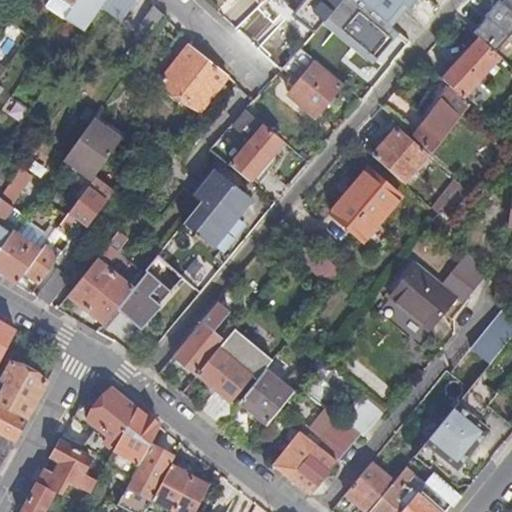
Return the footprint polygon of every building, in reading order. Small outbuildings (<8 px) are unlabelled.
[(50,0),(46,6),(66,18),(77,0),(50,0)] [(107,0),(77,0),(66,18),(85,32),(103,6),(107,0)] [(107,0),(103,6),(124,21),(138,0),(107,0)] [(357,16),(364,8),(356,2),(350,10),(357,16)] [(136,32),(149,42),(167,17),(154,6),(136,32)] [(366,9),(358,19),(378,37),(387,26),(366,9)] [(480,37),(444,78),(452,85),(464,97),(487,72),(501,56),(480,37)] [(201,110),(229,75),(191,45),(178,62),(166,53),(145,80),(157,89),(158,89),(164,81),(201,110)] [(314,66),(317,64),(318,62),(302,49),(298,53),(314,66)] [(342,85),(317,64),(314,66),(310,72),(303,67),(290,82),(296,88),(290,95),(316,117),(342,85)] [(452,85),(414,136),(432,153),(471,103),(464,97),(452,85)] [(11,97),(3,111),(17,119),(25,105),(11,97)] [(272,156),(285,141),(246,109),(235,123),(253,139),(233,165),(252,182),(254,179),(259,182),(277,160),(272,156)] [(96,177),(123,140),(95,119),(66,160),(94,181),(96,177)] [(374,155),(404,182),(427,155),(397,129),(374,155)] [(202,201),(185,223),(213,246),(252,198),(219,169),(196,197),(202,201)] [(369,169),(331,212),(363,240),(401,196),(369,169)] [(23,170),(21,170),(6,192),(15,198),(31,176),(23,170)] [(94,181),(59,228),(66,233),(77,218),(89,227),(115,193),(108,188),(109,187),(96,177),(94,181)] [(438,213),(463,183),(457,178),(433,208),(438,213)] [(173,184),(164,196),(170,200),(178,188),(173,184)] [(25,218),(26,215),(1,198),(1,199),(0,200),(0,252),(15,231),(16,230),(25,218)] [(45,246),(52,237),(25,218),(16,230),(43,250),(45,246)] [(45,246),(52,251),(66,233),(59,228),(52,237),(45,246)] [(17,285),(22,277),(26,272),(43,250),(16,230),(15,231),(0,252),(0,275),(2,276),(17,285)] [(297,255),(332,288),(344,273),(309,240),(297,255)] [(110,244),(70,295),(88,309),(116,274),(107,267),(119,251),(110,244)] [(26,272),(31,276),(41,283),(60,257),(52,251),(45,246),(43,250),(26,272)] [(468,251),(439,286),(455,299),(461,304),(487,272),(468,251)] [(192,294),(197,287),(160,255),(148,271),(162,283),(154,292),(172,307),(179,299),(183,302),(190,293),(192,294)] [(431,329),(455,299),(439,286),(416,267),(391,297),(431,329)] [(71,278),(58,268),(37,296),(51,304),(71,278)] [(28,281),(31,276),(26,272),(22,277),(28,281)] [(128,296),(137,284),(133,280),(130,284),(116,274),(88,309),(106,323),(116,312),(128,296)] [(221,348),(227,341),(214,330),(228,310),(219,303),(210,314),(175,357),(198,376),(221,348)] [(504,308),(472,347),(492,364),(511,340),(511,339),(511,315),(509,313),(504,308)] [(0,359),(16,331),(7,325),(0,321),(0,359)] [(255,375),(221,348),(198,376),(217,390),(202,408),(223,425),(239,406),(233,401),(255,375)] [(0,405),(25,419),(47,380),(11,361),(1,379),(6,382),(0,392),(0,405)] [(294,392),(266,371),(241,402),(269,424),(294,392)] [(499,394),(480,378),(471,389),(412,461),(428,473),(442,455),(459,469),(490,430),(484,424),(495,409),(490,405),(499,394)] [(83,446),(108,460),(136,409),(111,388),(87,419),(108,437),(104,441),(91,429),(83,446)] [(387,408),(365,390),(346,413),(368,431),(387,408)] [(25,419),(0,405),(0,456),(4,459),(11,445),(1,440),(4,435),(14,440),(25,419)] [(106,464),(116,469),(132,477),(149,445),(159,427),(145,415),(136,409),(108,460),(106,464)] [(311,440),(302,433),(300,432),(275,465),(312,495),(362,434),(333,412),(317,432),(314,430),(311,433),(314,436),(311,440)] [(302,433),(311,440),(314,436),(311,433),(305,429),(302,433)] [(90,493),(97,481),(82,473),(90,458),(59,442),(51,457),(60,462),(53,475),(44,470),(37,482),(56,492),(62,496),(70,482),(90,493)] [(170,465),(173,459),(149,445),(132,477),(129,482),(127,486),(152,499),(170,465)] [(152,499),(172,509),(190,476),(192,472),(178,464),(176,468),(170,465),(152,499)] [(370,511),(395,482),(372,464),(347,495),(368,511),(370,511)] [(132,477),(116,469),(114,474),(129,482),(132,477)] [(402,511),(415,497),(404,488),(414,476),(405,469),(395,482),(370,511),(402,511)] [(432,476),(426,482),(452,505),(454,507),(459,501),(463,496),(435,472),(432,476)] [(193,511),(208,486),(190,476),(172,509),(177,511),(193,511)] [(45,511),(56,492),(37,482),(20,511),(45,511)] [(438,511),(445,511),(452,505),(426,482),(417,494),(438,511)] [(438,511),(417,494),(415,497),(402,511),(438,511)]
